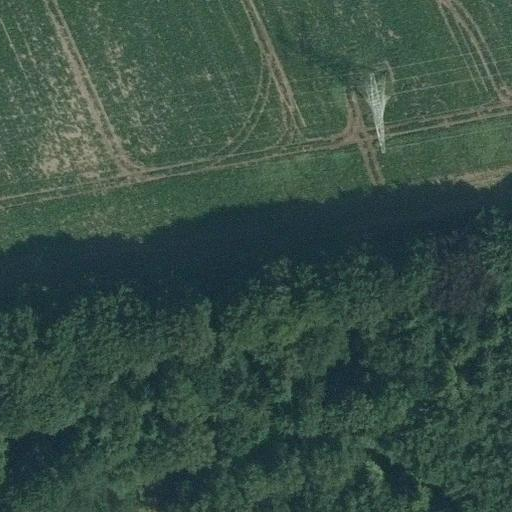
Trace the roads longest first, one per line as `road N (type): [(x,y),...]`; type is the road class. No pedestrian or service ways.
road 1 (track): [(511,211),(20,303)]
road 2 (track): [(79,511),(20,303),(0,307)]
